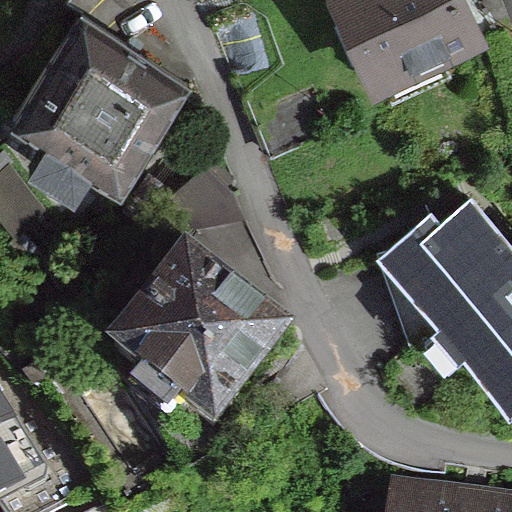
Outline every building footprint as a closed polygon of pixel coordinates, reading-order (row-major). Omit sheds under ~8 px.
[(484,0),(342,0),(372,70),(493,19),(484,0)] [(62,121),(49,143),(90,167),(104,144),(133,162),(191,66),(96,9),(38,107),(62,121)] [(444,198),(395,237),(511,383),(511,213),(484,179),(451,206),(444,198)] [(202,236),(127,337),(158,361),(153,368),(194,398),(202,387),(233,410),(305,312),(202,236)] [(0,510),(49,484),(0,394),(0,510)] [(511,511),(511,495),(400,481),(395,511),(511,511)]
